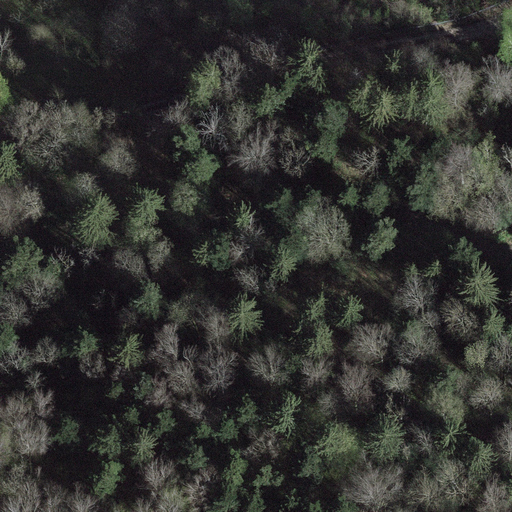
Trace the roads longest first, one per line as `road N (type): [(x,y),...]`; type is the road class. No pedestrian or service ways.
road 1 (track): [(0,235),(69,234),(206,196),(305,183),(511,224)]
road 2 (track): [(511,21),(292,77),(233,109),(206,196)]
